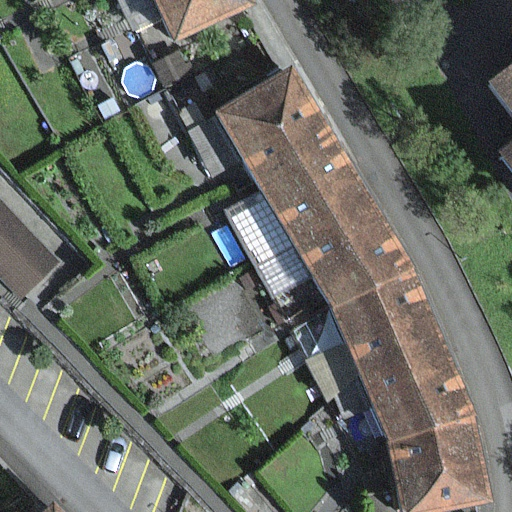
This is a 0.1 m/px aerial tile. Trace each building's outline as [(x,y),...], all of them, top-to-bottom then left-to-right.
[(161,0),(182,53),(259,23),(250,0),(161,0)] [(228,118),(265,186),(341,145),(305,77),(228,118)] [(511,92),(502,100),(511,112),(511,155),(499,166),(511,181),(511,92)] [(265,186),(303,249),(384,214),(341,145),(265,186)] [(303,249),(338,324),(419,288),(384,214),(303,249)] [(338,324),(374,402),(455,366),(419,288),(338,324)] [(374,402),(395,466),(477,430),(455,366),(374,402)] [(395,466),(407,511),(485,511),(496,507),(477,430),(395,466)]
